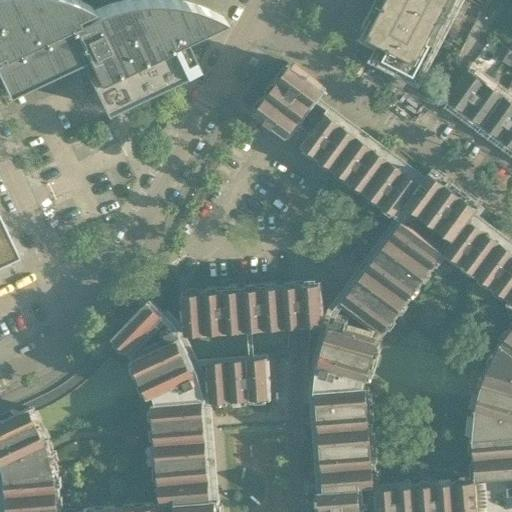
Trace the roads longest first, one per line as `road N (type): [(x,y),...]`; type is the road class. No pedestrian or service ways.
road 1 (residential): [(81,326),(255,18)]
road 2 (residential): [(511,208),(357,95)]
road 3 (residential): [(81,326),(0,158)]
